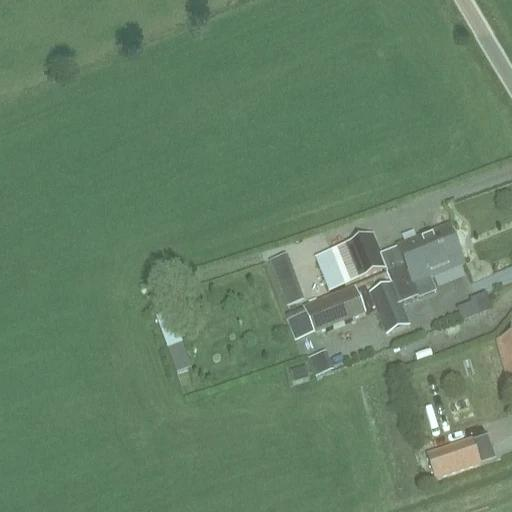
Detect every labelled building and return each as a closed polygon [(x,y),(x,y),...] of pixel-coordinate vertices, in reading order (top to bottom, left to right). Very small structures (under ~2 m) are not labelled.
[(375,235),(317,259),(330,293),(386,270),(387,272),(406,265),(404,261),(420,255),(422,259),(433,255),(456,246),(449,227),(399,245),(399,246),(382,253),(375,235)] [(392,285),(371,293),(387,335),(410,326),(401,304),(418,298),(419,300),(436,293),(431,278),(464,266),(456,246),(433,255),(422,259),(420,255),(404,261),(406,265),(387,272),(392,285)] [(355,291),(305,311),(315,336),(365,315),(355,291)] [(467,324),(485,319),(482,306),(464,311),(467,324)] [(511,341),(500,345),(511,387),(511,341)] [(320,379),(336,374),(332,360),(316,365),(320,379)] [(482,467),(474,444),(428,459),(436,483),(482,467)]
